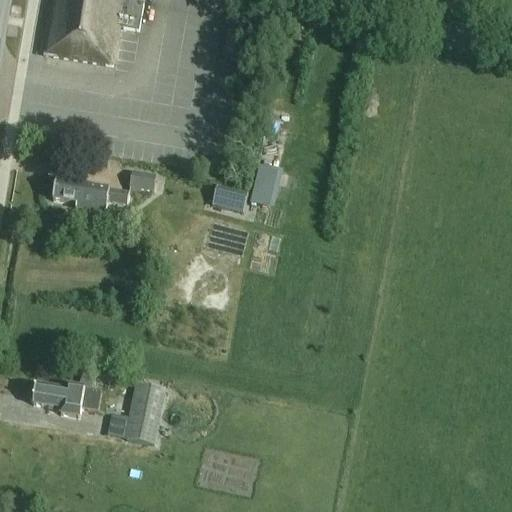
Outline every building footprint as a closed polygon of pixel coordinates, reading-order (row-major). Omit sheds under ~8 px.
[(55,0),(46,59),(113,70),(119,32),(139,35),(145,0),(55,0)] [(243,36),(230,34),(224,61),(240,65),(248,66),(254,39),(243,36)] [(259,166),(251,205),(275,210),(283,172),(259,166)] [(133,177),(130,192),(154,197),(157,182),(133,177)] [(130,199),(57,186),(53,189),(51,200),(53,204),(77,209),(76,213),(106,219),(108,207),(128,211),(130,199)] [(217,190),(212,208),(242,216),(246,197),(217,190)] [(82,376),(80,389),(92,391),(94,378),(82,376)] [(155,450),(166,394),(136,388),(124,443),(155,450)] [(65,395),(36,390),(32,393),(30,404),(33,409),(61,414),(61,419),(80,422),(81,414),(98,417),(102,396),(65,390),(65,395)]
